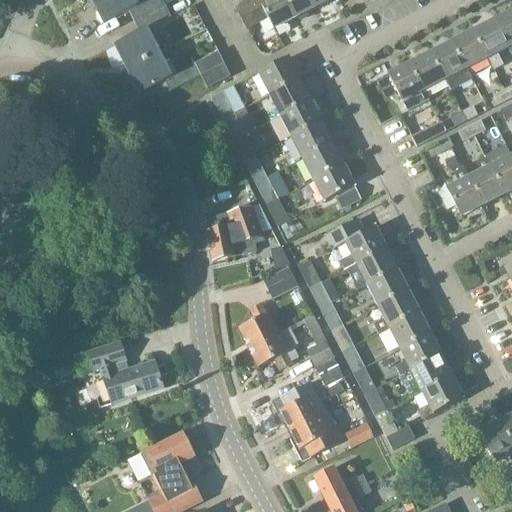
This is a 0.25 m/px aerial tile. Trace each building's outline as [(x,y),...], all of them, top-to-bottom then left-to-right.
[(92,0),(91,1),(104,25),(128,12),(134,23),(165,7),(165,8),(180,0),(150,0),(144,4),(141,0),(92,0)] [(229,0),(235,10),(255,0),(229,0)] [(257,0),(255,0),(235,10),(241,21),(262,10),(259,3),(257,0)] [(265,0),(259,3),(262,10),(268,21),(274,32),(295,21),(284,0),(265,0)] [(284,0),(295,21),(316,10),(311,0),(284,0)] [(311,0),(316,10),(334,0),(311,0)] [(139,34),(115,46),(127,71),(160,54),(148,30),(171,19),(165,8),(165,7),(134,23),(139,34)] [(241,21),(246,32),(268,21),(263,11),(262,10),(241,21)] [(511,55),(511,11),(494,21),(509,49),(511,55)] [(488,60),(494,72),(504,67),(498,54),(509,49),(494,21),(473,32),(487,60),(488,60)] [(473,32),(452,43),(466,71),(487,60),(473,32)] [(452,43),(430,54),(444,82),(450,92),(471,81),(466,71),(452,43)] [(160,54),(127,71),(139,95),(164,83),(170,94),(201,78),(225,65),(219,54),(196,65),(193,60),(175,69),(172,64),(167,67),(160,54)] [(430,54),(409,65),(423,93),(444,82),(430,54)] [(289,60),(259,75),(270,97),(300,81),(289,60)] [(225,65),(201,78),(207,91),(219,85),(232,78),(225,65)] [(409,65),(387,76),(402,104),(406,113),(428,102),(423,93),(409,65)] [(300,81),(270,97),(281,118),(311,103),(300,81)] [(511,86),(503,91),(509,102),(511,100),(511,86)] [(509,102),(503,91),(493,96),(499,107),(509,102)] [(213,100),(223,121),(235,115),(224,94),(213,100)] [(311,103),(281,119),(292,140),(322,124),(311,103)] [(474,107),(461,114),(467,124),(479,118),(474,107)] [(511,120),(511,107),(501,113),(506,123),(511,120)] [(451,119),(456,130),(467,124),(461,114),(451,119)] [(223,121),(234,143),(246,137),(235,115),(223,121)] [(487,132),(482,122),(469,129),(474,138),(487,132)] [(322,124),(292,140),(303,161),(333,146),(322,124)] [(441,124),(419,136),(425,146),(447,134),(441,124)] [(474,138),(469,129),(459,135),(464,144),(474,138)] [(234,143),(245,165),(257,158),(246,137),(234,143)] [(449,139),(428,150),(433,161),(454,150),(449,139)] [(333,146),(303,161),(314,183),(344,167),(333,146)] [(489,168),(504,196),(511,192),(511,159),(511,157),(490,168),(489,168)] [(257,158),(245,165),(256,185),(268,179),(257,158)] [(469,179),(468,179),(482,207),(504,196),(489,168),(490,168),(486,160),(477,165),(481,173),(469,179)] [(325,204),(336,199),(355,189),(344,167),(314,183),(325,204)] [(454,173),(459,184),(447,190),(445,185),(439,195),(447,210),(455,206),(461,218),(482,207),(468,179),(469,179),(463,168),(454,173)] [(256,185),(267,207),(279,201),(268,179),(256,185)] [(362,201),(355,189),(336,199),(342,211),(362,201)] [(279,201),(267,207),(279,229),(290,223),(279,201)] [(206,233),(213,264),(234,259),(256,254),(254,246),(263,243),(252,211),(217,219),(207,221),(210,232),(206,233)] [(333,252),(346,246),(352,257),(341,262),(342,264),(346,272),(356,266),(357,267),(387,251),(376,229),(365,235),(359,222),(326,238),(333,252)] [(357,267),(368,288),(398,272),(387,251),(357,267)] [(299,266),(298,267),(310,291),(323,284),(310,260),(308,261),(299,266)] [(38,267),(40,283),(51,282),(50,266),(38,267)] [(290,269),(264,282),(272,300),(299,288),(290,269)] [(398,272),(368,288),(379,309),(409,294),(398,272)] [(310,291),(321,312),(334,305),(323,284),(310,291)] [(384,320),(374,326),(379,336),(390,331),(420,315),(409,294),(379,309),(384,320)] [(321,312),(332,333),(345,327),(334,305),(321,312)] [(256,323),(239,331),(248,351),(278,336),(263,306),(250,312),(256,323)] [(420,315),(390,331),(401,352),(431,337),(420,315)] [(327,344),(315,317),(304,323),(317,349),(308,354),(315,367),(334,357),(327,344)] [(332,333),(342,355),(356,348),(345,327),(332,333)] [(293,366),(292,364),(299,360),(295,352),(299,349),(290,330),(278,336),(248,351),(258,370),(275,362),(280,372),(293,366)] [(396,369),(401,379),(442,358),(431,337),(401,352),(407,364),(396,369)] [(120,344),(89,354),(95,372),(102,370),(113,405),(162,389),(154,363),(116,375),(113,366),(126,362),(120,344)] [(356,348),(342,355),(354,377),(367,370),(356,348)] [(442,358),(401,379),(412,400),(423,395),(453,379),(455,378),(452,371),(453,366),(449,358),(444,357),(442,358)] [(335,359),(316,369),(324,385),(326,389),(345,379),(335,359)] [(367,370),(354,377),(364,398),(377,391),(367,370)] [(429,407),(418,413),(423,422),(434,417),(464,401),(453,380),(423,395),(429,407)] [(297,404),(277,414),(284,429),(288,427),(290,432),(319,418),(304,388),(292,394),(297,404)] [(377,391),(364,398),(375,419),(388,413),(377,391)] [(388,413),(375,419),(386,440),(399,433),(388,413)] [(294,439),(290,440),(302,465),(322,455),(334,449),(342,445),(326,414),(319,418),(290,432),(294,439)] [(511,417),(502,423),(511,442),(511,417)] [(481,434),(496,464),(511,456),(511,442),(502,423),(481,434)] [(346,436),(353,449),(375,439),(368,425),(346,436)] [(408,429),(399,433),(386,440),(392,453),(414,442),(408,429)] [(142,454),(125,462),(135,483),(152,475),(160,490),(162,495),(149,502),(153,511),(185,511),(204,503),(193,481),(192,480),(184,463),(194,458),(182,434),(147,451),(142,454)] [(314,480),(327,506),(347,495),(334,470),(314,480)] [(363,477),(352,483),(356,491),(367,485),(363,477)] [(367,485),(356,491),(360,499),(371,494),(367,485)] [(327,506),(330,511),(355,511),(347,495),(327,506)] [(148,502),(129,511),(153,511),(149,502),(148,502)]
